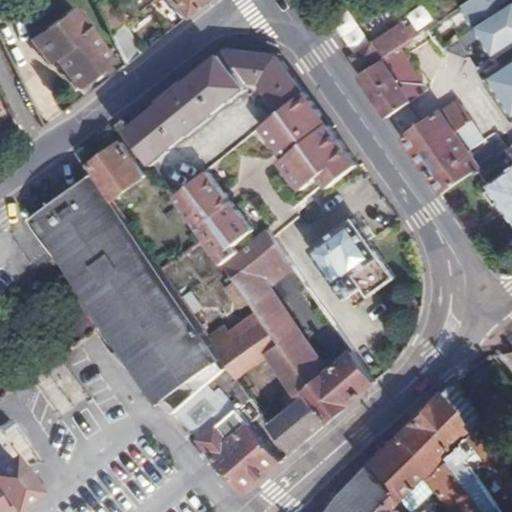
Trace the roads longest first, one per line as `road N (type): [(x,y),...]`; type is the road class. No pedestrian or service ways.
road 1 (secondary): [(277,0),(451,249),(457,308)]
road 2 (secondary): [(257,0),(0,182)]
road 3 (secondary): [(457,308),(433,360),(273,511)]
road 4 (unknown): [(399,174),(306,244),(309,263),(363,344)]
